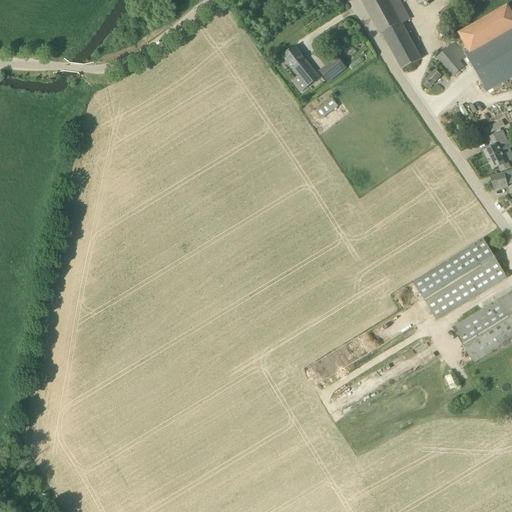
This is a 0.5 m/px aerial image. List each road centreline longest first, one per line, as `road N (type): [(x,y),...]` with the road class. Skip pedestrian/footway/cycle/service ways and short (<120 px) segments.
road 1 (unclassified): [(511,235),(353,0)]
road 2 (unclassified): [(80,68),(132,61),(212,0)]
